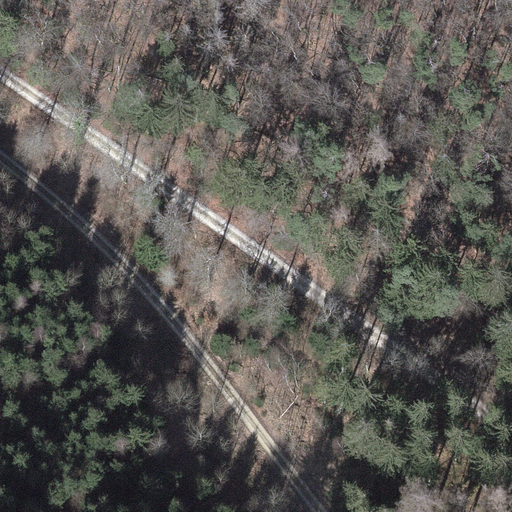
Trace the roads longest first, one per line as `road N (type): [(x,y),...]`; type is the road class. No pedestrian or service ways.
road 1 (track): [(511,429),(0,68)]
road 2 (track): [(326,511),(176,315),(0,164)]
